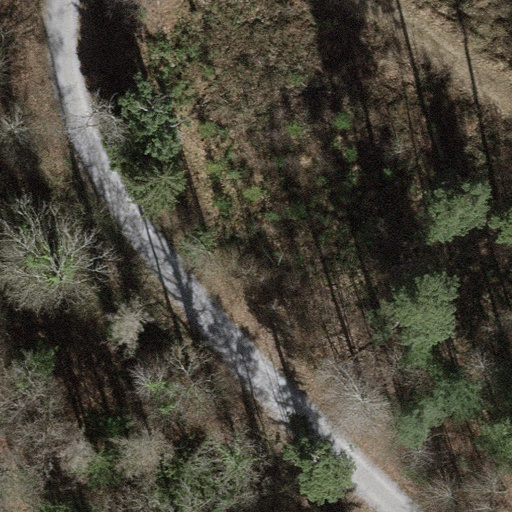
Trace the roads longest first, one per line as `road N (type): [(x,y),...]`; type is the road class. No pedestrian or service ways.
road 1 (track): [(407,511),(205,308),(105,178),(71,104),(66,0)]
road 2 (track): [(511,102),(361,0)]
